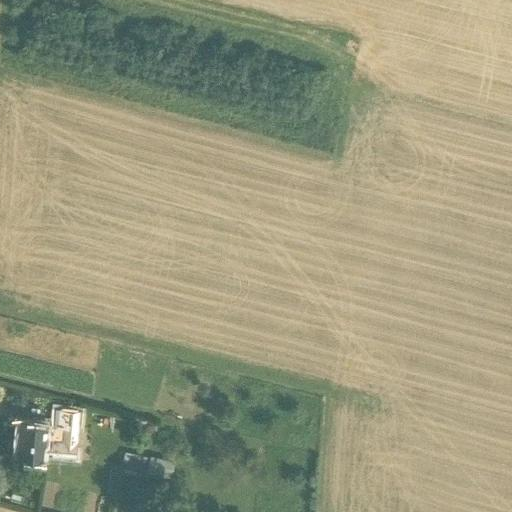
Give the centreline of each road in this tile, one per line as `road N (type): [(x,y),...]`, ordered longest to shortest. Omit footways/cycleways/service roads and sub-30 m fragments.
road 1 (track): [(360,0),(337,370)]
road 2 (track): [(356,62),(121,0)]
